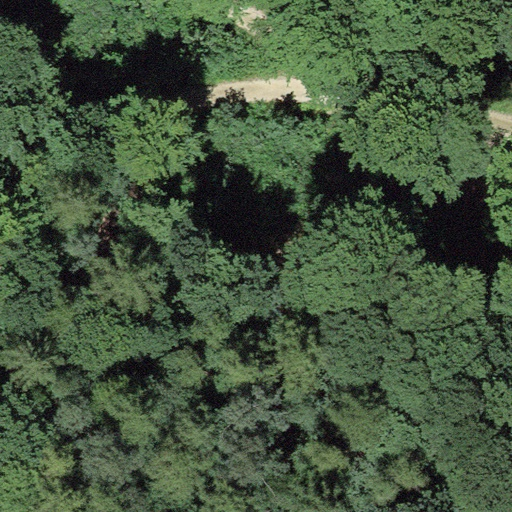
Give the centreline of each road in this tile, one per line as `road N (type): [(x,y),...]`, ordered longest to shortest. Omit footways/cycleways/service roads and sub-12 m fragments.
road 1 (track): [(0,259),(28,185),(188,90),(355,72)]
road 2 (track): [(193,0),(355,72),(511,114)]
